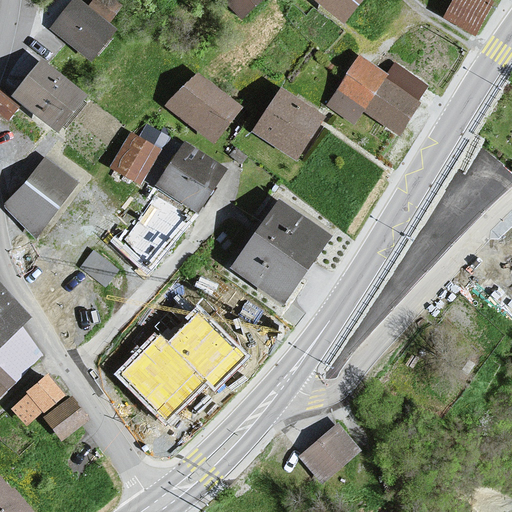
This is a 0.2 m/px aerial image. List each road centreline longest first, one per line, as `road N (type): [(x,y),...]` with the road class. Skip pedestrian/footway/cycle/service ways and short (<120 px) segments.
road 1 (tertiary): [(285,380),(491,62)]
road 2 (residential): [(285,380),(309,395),(340,387),(465,239),(511,200)]
road 3 (residential): [(0,242),(33,315),(156,507)]
road 4 (tertiary): [(156,507),(203,470),(285,380)]
